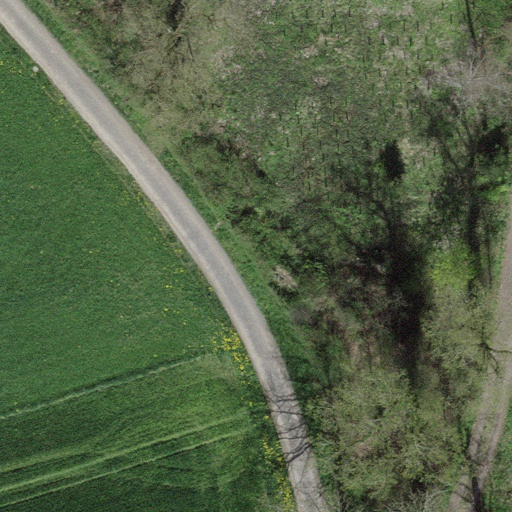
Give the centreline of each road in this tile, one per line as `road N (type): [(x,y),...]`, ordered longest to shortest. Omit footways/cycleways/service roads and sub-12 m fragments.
road 1 (track): [(315,511),(270,364),(224,276),(0,0)]
road 2 (track): [(511,249),(475,447),(444,511)]
